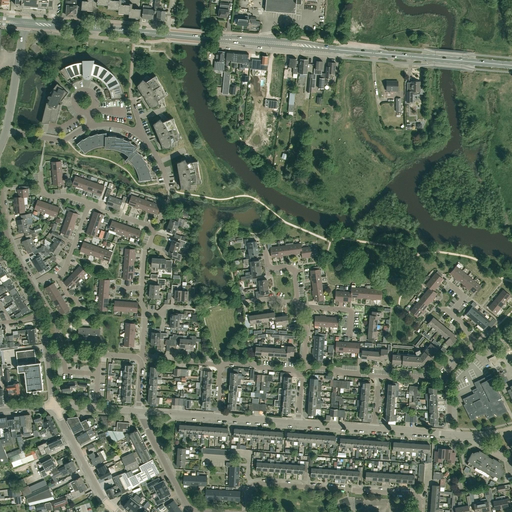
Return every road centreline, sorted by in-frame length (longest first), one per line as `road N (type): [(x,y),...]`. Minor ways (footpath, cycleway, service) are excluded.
road 1 (residential): [(418,511),(413,494),(259,483),(249,489),(248,511)]
road 2 (tertiary): [(511,65),(329,49)]
road 3 (residential): [(139,134),(106,123),(62,140),(5,131)]
road 4 (tertiary): [(213,38),(77,27)]
road 5 (residential): [(203,511),(185,503),(138,411)]
